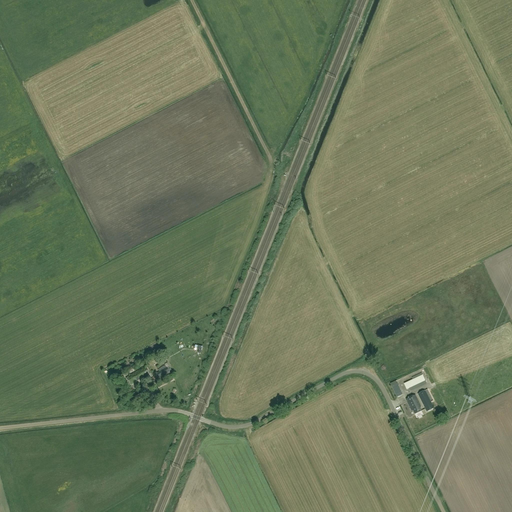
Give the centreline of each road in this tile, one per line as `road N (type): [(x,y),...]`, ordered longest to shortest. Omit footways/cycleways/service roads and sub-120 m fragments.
road 1 (unclassified): [(443,511),(381,386),(361,371),(234,427),(163,410),(0,428)]
road 2 (track): [(269,159),(191,0)]
